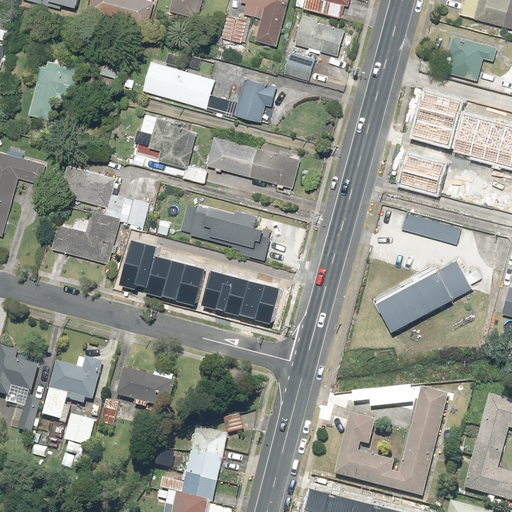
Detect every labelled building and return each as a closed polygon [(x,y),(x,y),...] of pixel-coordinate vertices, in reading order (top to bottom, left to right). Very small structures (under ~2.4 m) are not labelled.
[(92,0),(90,11),(149,26),(155,1),(152,0),(92,0)] [(204,0),(174,0),(172,10),(200,18),(204,0)] [(279,46),(291,0),(242,0),(242,1),(250,3),(247,15),(263,19),(257,40),(279,46)] [(299,0),(298,6),(342,16),(345,3),(351,5),(352,0),(299,0)] [(511,0),(463,0),(460,13),(501,24),(499,35),(511,38),(511,37),(511,0)] [(320,17),(305,13),(297,44),(311,47),(310,51),(323,54),(324,51),(340,55),(347,29),(319,23),(320,17)] [(253,22),(227,16),(221,37),(247,44),(253,22)] [(460,34),(451,64),(480,78),(483,67),(494,73),(500,52),(460,34)] [(511,60),(511,43),(504,41),(500,57),(511,60)] [(318,57),(293,50),(286,73),(310,81),(318,57)] [(235,117),(239,101),(216,93),(220,78),(154,57),(147,89),(150,90),(235,117)] [(54,119),(58,93),(76,96),(81,72),(38,64),(34,88),(40,90),(35,116),(54,119)] [(279,85),(250,76),(241,109),(270,118),(279,85)] [(422,95),(412,135),(449,145),(460,104),(422,95)] [(511,127),(464,115),(454,150),(511,165),(511,127)] [(194,148),(190,147),(194,122),(160,117),(155,151),(164,153),(162,163),(191,168),(194,148)] [(304,157),(218,135),(211,164),(297,186),(304,157)] [(148,158),(128,153),(126,163),(146,167),(148,158)] [(0,233),(7,235),(22,181),(41,186),(46,168),(0,155),(0,233)] [(407,157),(401,184),(439,193),(446,167),(407,157)] [(124,176),(77,163),(69,192),(117,204),(124,176)] [(187,204),(175,202),(173,213),(184,215),(187,204)] [(192,205),(186,225),(248,242),(246,250),(268,256),(276,227),(261,224),(265,210),(240,204),(238,209),(214,202),(213,206),(202,203),(201,208),(192,205)] [(113,217),(84,209),(79,230),(51,223),(45,247),(101,261),(113,217)] [(408,211),(404,227),(458,242),(462,226),(408,211)] [(173,222),(161,219),(159,233),(171,236),(173,222)] [(150,244),(142,276),(153,279),(151,287),(199,299),(206,273),(195,270),(196,265),(161,256),(164,248),(150,244)] [(379,307),(391,330),(472,287),(460,265),(379,307)] [(216,269),(207,301),(277,320),(286,288),(216,269)] [(511,281),(508,281),(500,311),(511,313),(511,281)] [(0,394),(10,398),(11,396),(30,402),(43,364),(24,357),(26,351),(5,344),(0,358),(0,394)] [(96,408),(108,361),(80,357),(78,365),(60,360),(44,419),(64,424),(70,401),(96,408)] [(179,377),(127,367),(121,398),(174,408),(179,377)] [(415,402),(413,386),(356,390),(357,401),(373,400),(374,405),(415,402)] [(350,406),(336,480),(417,502),(419,492),(426,494),(444,394),(419,387),(405,461),(371,451),(377,413),(350,406)] [(511,396),(489,391),(463,488),(511,500),(511,469),(507,468),(511,447),(511,396)] [(122,401),(109,398),(103,426),(115,429),(122,401)] [(242,414),(226,418),(231,434),(246,430),(242,414)] [(96,421),(74,415),(67,441),(71,442),(69,452),(78,454),(75,464),(84,466),(96,421)] [(234,435),(201,427),(185,493),(217,501),(234,435)] [(398,511),(313,491),(307,511),(398,511)] [(208,511),(211,503),(181,495),(176,511),(208,511)] [(495,511),(496,510),(451,496),(445,511),(495,511)]
